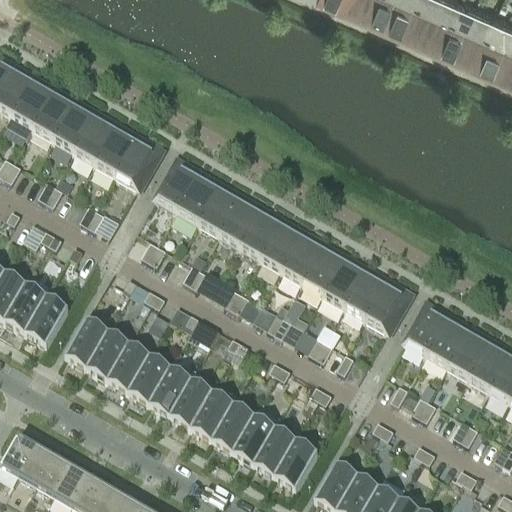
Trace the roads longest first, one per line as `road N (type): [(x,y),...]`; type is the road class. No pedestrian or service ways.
road 1 (residential): [(511,495),(0,207)]
road 2 (residential): [(24,396),(224,511)]
